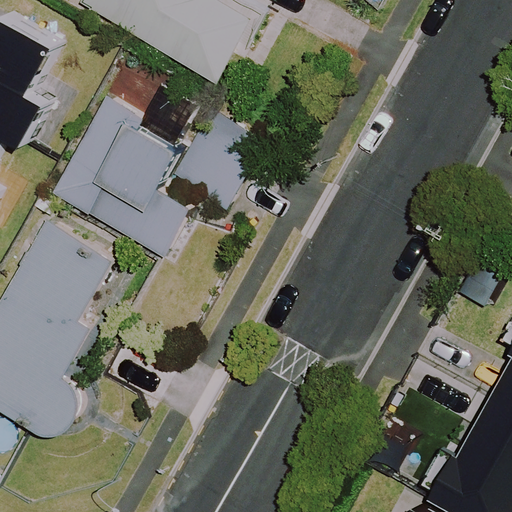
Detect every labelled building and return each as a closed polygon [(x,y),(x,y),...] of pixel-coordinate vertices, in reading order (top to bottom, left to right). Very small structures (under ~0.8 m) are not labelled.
[(77,0),(0,0),(0,141),(9,146),(68,41),(77,0)] [(92,0),(91,2),(230,79),(265,16),(235,0),(92,0)] [(200,140),(174,126),(147,112),(118,96),(66,193),(183,255),(215,195),(239,208),(274,141),(216,110),(200,140)] [(130,256),(60,216),(0,321),(0,398),(74,440),(103,389),(81,377),(111,324),(96,315),(130,256)] [(444,504),(458,511),(511,511),(511,378),(477,443),(444,504)] [(458,511),(444,504),(434,499),(427,511),(458,511)]
